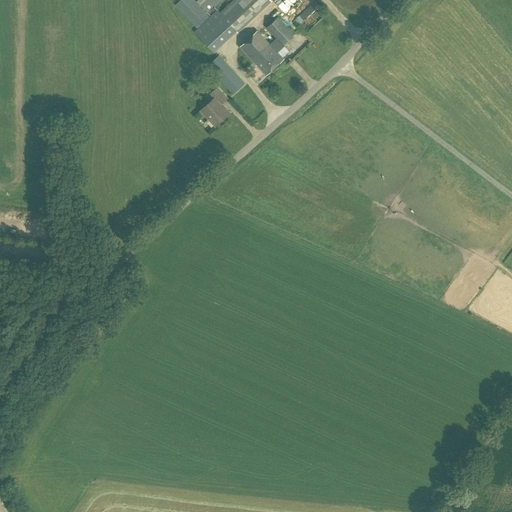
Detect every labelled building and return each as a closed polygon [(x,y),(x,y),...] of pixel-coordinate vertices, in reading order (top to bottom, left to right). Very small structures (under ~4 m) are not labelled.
[(194,26),(215,7),(222,0),(181,0),(176,5),(194,26)] [(215,50),(237,30),(262,7),(262,6),(267,0),(234,0),(221,13),(219,10),(196,31),(215,50)] [(285,14),(300,0),(275,0),(274,2),(285,14)] [(304,35),(326,14),(315,2),(293,22),(304,35)] [(282,58),(276,51),(282,46),(283,45),(294,35),(278,17),(266,28),(276,39),(270,45),(260,34),(257,31),(240,47),(266,76),(283,60),(282,58)] [(233,95),(245,84),(219,56),(207,66),(233,95)] [(229,113),(220,103),(226,98),(217,88),(211,94),(215,98),(201,111),(215,126),(229,113)]
